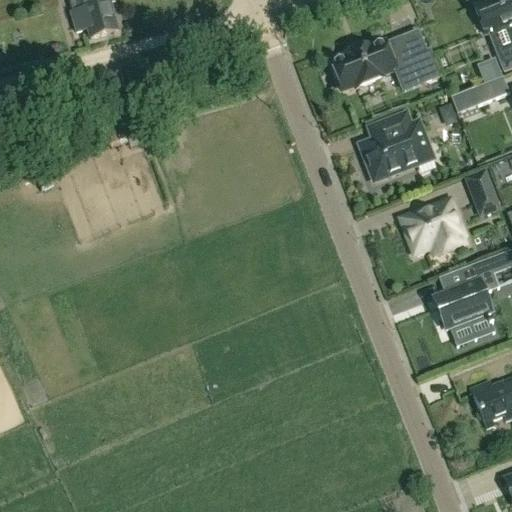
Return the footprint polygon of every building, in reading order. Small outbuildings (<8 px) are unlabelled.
[(68,0),(72,13),(71,13),(76,34),(87,31),(90,41),(117,34),(110,7),(114,6),(112,0),(68,0)] [(497,57),(504,74),(511,70),(511,0),(492,0),(473,8),(484,36),(488,35),(497,57)] [(411,73),(398,41),(384,46),(383,44),(370,49),(369,47),(341,58),(342,61),(329,66),(341,94),(354,88),(355,91),(382,79),(381,77),(393,72),(396,79),(411,73)] [(411,59),(422,86),(440,78),(429,52),(411,59)] [(500,80),(494,65),(479,71),(485,86),(500,80)] [(502,79),(470,92),(477,109),(509,96),(502,79)] [(480,137),(511,125),(501,100),(471,112),(480,137)] [(453,105),(443,109),(451,128),(461,123),(453,105)] [(405,114),(366,130),(371,141),(356,146),(372,187),(435,162),(419,122),(410,125),(405,114)] [(151,141),(142,118),(113,127),(119,142),(126,140),(129,150),(151,141)] [(479,220),(501,212),(485,172),(463,181),(479,220)] [(431,261),(465,248),(461,237),(448,203),(403,220),(416,254),(426,250),(431,261)] [(444,297),(433,301),(446,333),(449,332),(487,317),(491,316),(483,297),(491,294),(488,288),(496,284),(494,278),(511,271),(511,272),(511,252),(456,274),(463,290),(444,297)] [(511,379),(490,388),(488,383),(470,390),(485,430),(493,428),(491,423),(503,418),(505,423),(511,420),(511,379)] [(511,476),(502,481),(511,504),(511,476)]
